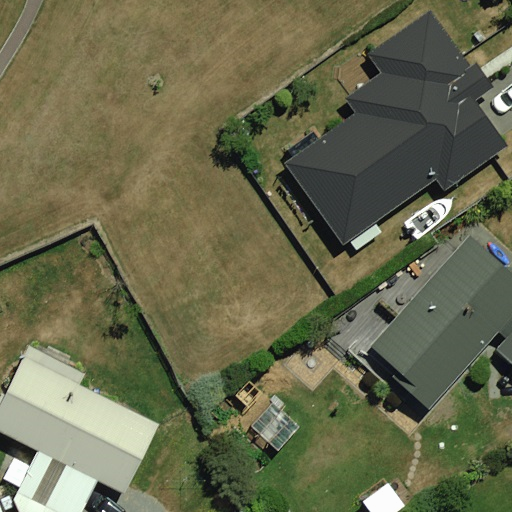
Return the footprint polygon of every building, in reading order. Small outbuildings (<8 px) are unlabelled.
[(280,176),(315,236),(511,118),(511,95),(455,0),(452,0),(350,61),(382,115),(280,176)] [(511,254),(465,219),(362,354),(435,409),(511,308),(511,254)] [(511,338),(500,352),(511,362),(511,338)] [(122,511),(169,422),(21,347),(0,387),(0,462),(96,511),(122,511)] [(251,511),(247,503),(227,511),(251,511)]
